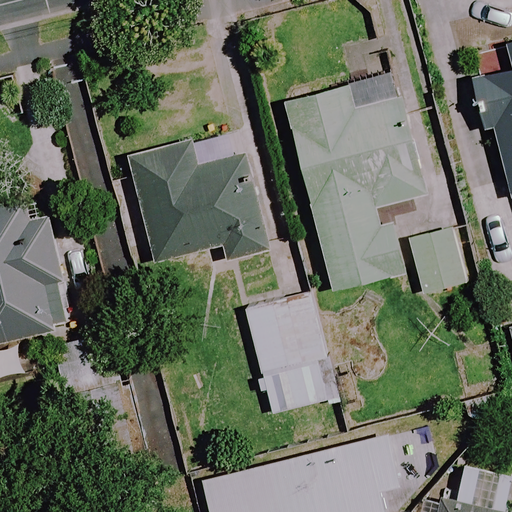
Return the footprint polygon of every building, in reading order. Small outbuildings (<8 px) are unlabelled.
[(485,71),(471,74),(479,109),(493,106),(511,190),(511,40),(480,48),(485,71)] [(430,196),(397,64),(285,92),(335,291),(406,273),(390,206),(430,196)] [(197,167),(191,144),(132,158),(157,263),(223,247),(227,262),(269,252),(246,156),(197,167)] [(46,196),(0,206),(0,343),(58,330),(46,276),(63,272),(46,196)] [(467,284),(453,227),(409,237),(423,294),(467,284)] [(339,398),(313,298),(243,317),(269,416),(339,398)] [(386,511),(381,488),(399,484),(387,436),(203,481),(211,511),(386,511)] [(492,511),(444,502),(441,511),(492,511)]
